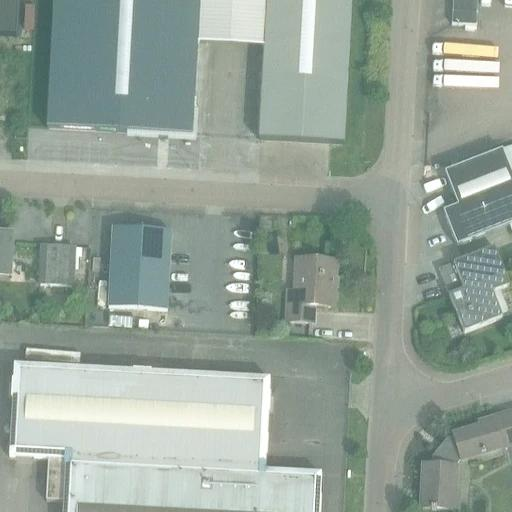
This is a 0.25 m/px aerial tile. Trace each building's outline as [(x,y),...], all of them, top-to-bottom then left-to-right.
[(0,0),(0,37),(16,38),(18,0),(0,0)] [(191,139),(196,46),(264,50),(259,142),(343,147),(350,0),(54,0),(47,131),(191,139)] [(452,0),(451,26),(476,27),(476,0),(452,0)] [(511,90),(457,106),(464,128),(511,114),(511,90)] [(511,148),(444,175),(457,209),(443,214),(457,249),(509,228),(511,236),(511,148)] [(171,234),(112,231),(108,311),(167,314),(171,234)] [(0,275),(10,276),(12,234),(0,233),(0,275)] [(72,289),(74,249),(42,248),(40,288),(72,289)] [(453,266),(438,272),(448,298),(463,335),(502,320),(492,295),(509,289),(494,250),(471,259),(453,266)] [(337,263),(302,261),(293,261),(291,293),(287,293),(285,325),(313,326),(314,309),(334,310),(337,263)] [(48,462),(47,473),(46,504),(63,505),(62,511),(318,511),(321,476),(257,473),(262,382),(14,369),(9,460),(48,462)] [(450,511),(456,511),(457,494),(453,494),(455,467),(460,461),(511,445),(511,415),(478,425),(479,429),(452,437),(453,440),(449,442),(432,462),(432,467),(423,466),(421,510),(450,511)]
